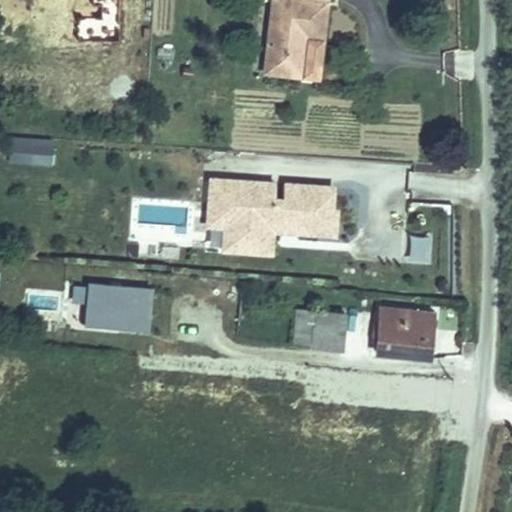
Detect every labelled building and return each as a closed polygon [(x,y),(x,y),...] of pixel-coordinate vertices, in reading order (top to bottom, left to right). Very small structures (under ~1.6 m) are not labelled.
[(287,0),(283,54),(314,58),(318,16),(339,19),(339,0),(287,0)] [(52,164),(53,138),(17,137),(16,163),(52,164)] [(274,234),(335,237),(338,183),(206,177),(203,252),(273,255),(274,234)] [(151,287),(70,283),(68,328),(149,332),(151,287)] [(437,305),(385,301),(382,344),(434,349),(437,305)] [(321,314),(298,312),(295,338),(347,343),(350,311),(321,308),(321,314)]
